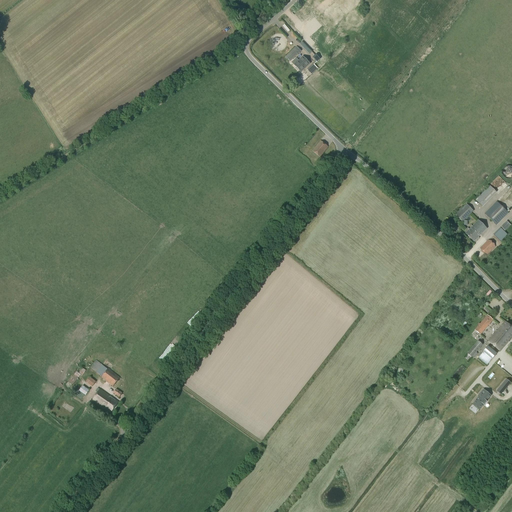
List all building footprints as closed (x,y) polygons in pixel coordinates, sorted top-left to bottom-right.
[(333,21),(324,31),(331,39),(345,25),(337,17),(333,21)] [(306,46),(303,49),(309,55),(312,52),(306,46)] [(290,61),(300,51),(296,47),(286,57),(290,61)] [(309,64),(303,57),(298,61),(296,59),(291,63),(301,72),(309,64)] [(317,69),(314,65),(310,68),(310,67),(307,70),(311,74),(317,69)] [(319,158),(328,147),(320,141),(312,151),(319,158)] [(482,207),(496,192),(490,186),(476,200),(482,207)] [(496,225),(508,213),(497,202),(485,214),(496,225)] [(462,222),(473,211),(466,204),(455,215),(462,222)] [(478,237),(486,229),(478,221),(469,230),(467,228),(465,231),(466,232),(465,233),(474,242),(476,240),(477,241),(476,240),(478,238),(479,239),(478,237)] [(510,225),(507,222),(502,228),(505,231),(510,225)] [(507,235),(501,229),(494,235),(500,241),(507,235)] [(487,255),(495,247),(493,244),(491,242),(488,240),(480,248),(482,251),(484,253),(487,255)] [(480,335),(493,320),(487,316),(475,330),(480,335)] [(499,351),(511,336),(511,327),(505,322),(488,342),(499,351)] [(471,357),(477,351),(482,345),(478,341),(467,354),(471,357)] [(487,365),(496,354),(487,347),(478,358),(487,365)] [(97,362),(96,361),(90,367),(96,372),(102,376),(101,377),(113,387),(120,378),(108,368),(107,369),(102,365),(98,361),(97,362)] [(92,387),(96,382),(89,377),(86,382),(92,387)] [(501,395),(510,383),(506,380),(497,391),(501,395)] [(86,396),(89,390),(83,386),(79,391),(86,396)] [(100,390),(98,388),(95,391),(97,393),(92,400),(110,413),(118,402),(100,389),(100,390)] [(119,397),(122,394),(116,389),(113,393),(119,397)] [(487,393),(485,392),(486,391),(484,390),(479,397),(474,404),(480,409),(483,405),(484,405),(487,402),(486,401),(491,395),(487,393)]
